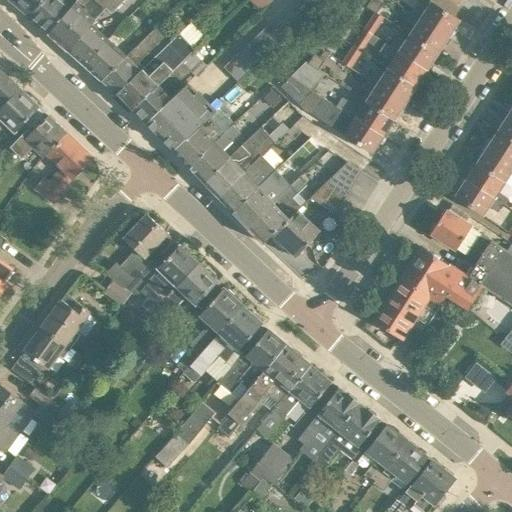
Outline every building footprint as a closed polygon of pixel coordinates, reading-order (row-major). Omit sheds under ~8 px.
[(9,0),(10,1),(9,2),(18,9),(19,8),(29,17),(43,0),(9,0)] [(48,31),(70,7),(61,0),(43,0),(29,17),(48,31)] [(76,0),(70,7),(48,31),(47,33),(67,50),(87,27),(88,28),(91,25),(105,9),(111,14),(124,0),(76,0)] [(272,1),(271,0),(247,0),(260,13),(272,1)] [(377,0),(370,0),(366,7),(376,14),(383,3),(377,0)] [(430,1),(424,11),(415,5),(411,13),(447,37),(458,20),(430,1)] [(370,34),(373,30),(380,19),(381,17),(374,13),(373,15),(363,29),(370,34)] [(405,22),(413,27),(408,35),(437,53),(447,37),(411,13),(405,22)] [(138,29),(127,17),(118,26),(119,27),(114,32),(124,42),(138,29)] [(237,82),(283,39),(268,23),(223,67),(237,82)] [(77,59),(100,81),(125,57),(99,33),(91,25),(88,28),(87,27),(67,50),(77,59)] [(100,81),(115,93),(143,68),(138,63),(150,50),(163,37),(155,28),(141,42),(125,57),(100,81)] [(365,41),(370,34),(363,29),(353,46),(360,50),(365,41)] [(337,35),(343,40),(347,35),(340,30),(337,35)] [(178,34),(143,68),(115,93),(132,109),(191,52),(193,49),(178,34)] [(372,45),(377,39),(370,34),(365,41),(372,45)] [(392,49),(397,41),(394,38),(389,35),(387,39),(384,43),(392,49)] [(402,44),(397,41),(392,49),(425,71),(437,53),(408,35),(402,44)] [(378,53),(391,61),(386,68),(414,87),(425,71),(392,49),(384,43),(378,53)] [(348,68),(360,50),(353,46),(341,64),(348,68)] [(172,99),(166,93),(180,79),(181,80),(189,72),(194,77),(205,66),(191,52),(132,109),(146,125),(147,124),(146,123),(169,101),(170,101),(172,99)] [(314,54),(312,57),(308,63),(318,70),(324,60),(314,54)] [(372,71),(367,79),(404,104),(414,87),(386,68),(380,77),(372,71)] [(0,106),(18,88),(0,70),(0,106)] [(297,105),(299,106),(312,90),(291,76),(279,87),(297,105)] [(404,104),(367,79),(361,88),(370,93),(364,101),(393,120),(404,104)] [(187,86),(172,99),(170,101),(169,101),(146,123),(147,124),(146,125),(157,134),(172,151),(215,111),(198,94),(188,86),(187,86)] [(265,95),(275,106),(283,98),(273,87),(265,95)] [(0,129),(5,125),(14,134),(18,138),(27,129),(30,132),(46,116),(47,115),(18,88),(0,106),(0,129)] [(336,106),(322,97),(309,114),(342,135),(371,154),(382,137),(354,118),(336,106)] [(393,120),(364,101),(364,102),(359,109),(350,103),(341,98),(336,106),(354,118),(382,137),(393,120)] [(172,151),(187,166),(214,141),(223,132),(230,125),(215,111),(172,151)] [(511,116),(508,113),(497,130),(511,140),(511,116)] [(42,158),(45,155),(65,133),(46,116),(30,132),(27,129),(18,138),(9,147),(21,159),(31,148),(42,158)] [(254,162),(260,156),(287,129),(281,124),(268,136),(259,127),(229,158),(203,182),(218,197),(243,173),(244,172),(240,168),(250,157),(254,162)] [(214,141),(187,166),(203,182),(229,158),(223,151),(240,134),(230,125),(223,132),(214,141)] [(511,140),(497,130),(486,147),(511,164),(511,140)] [(91,158),(65,133),(45,155),(59,169),(49,182),(43,177),(34,189),(53,203),(70,180),(91,158)] [(272,202),(297,179),(301,175),(302,176),(328,150),(321,150),(309,138),(268,177),(257,187),(232,212),(247,227),(273,203),(272,202)] [(511,164),(486,147),(475,163),(505,182),(510,174),(511,175),(511,164)] [(262,172),(269,164),(260,156),(254,162),(244,172),(243,173),(218,197),(232,212),(257,187),(268,177),(262,172)] [(361,172),(346,162),(309,198),(335,215),(361,172)] [(505,182),(475,163),(464,180),(501,204),(503,206),(507,199),(498,193),(505,182)] [(247,227),(261,243),(270,235),(288,219),(296,210),(307,200),(299,192),(305,187),(297,179),(272,202),(273,203),(247,227)] [(464,180),(453,197),(482,216),(488,207),(496,212),(501,204),(464,180)] [(319,231),(296,210),(288,219),(270,235),(294,258),(319,231)] [(463,259),(473,266),(490,241),(444,210),(435,224),(433,223),(429,229),(431,230),(429,233),(465,256),(463,259)] [(143,257),(166,233),(146,215),(123,240),(134,250),(119,266),(115,263),(104,275),(111,279),(124,289),(132,280),(140,272),(149,262),(143,257)] [(511,308),(511,245),(510,244),(505,251),(490,241),(473,266),(468,275),(450,263),(448,266),(420,247),(372,321),(400,340),(418,311),(431,319),(446,295),(467,309),(481,289),(511,308)] [(149,314),(198,263),(189,255),(190,251),(185,246),(180,247),(178,245),(155,269),(157,270),(148,280),(150,281),(142,290),(148,297),(140,305),(145,310),(137,318),(144,325),(151,316),(149,314)] [(0,284),(12,268),(0,259),(0,284)] [(206,271),(198,263),(149,314),(151,316),(144,325),(151,331),(166,315),(166,316),(184,297),(194,306),(217,282),(215,280),(216,275),(210,270),(206,271)] [(124,289),(130,294),(135,298),(142,290),(150,281),(148,280),(140,272),(132,280),(124,289)] [(102,293),(122,305),(130,294),(124,289),(111,279),(102,293)] [(189,346),(192,348),(176,366),(183,373),(184,372),(242,306),(222,288),(197,316),(212,330),(211,332),(207,329),(204,332),(202,330),(189,346)] [(61,300),(41,327),(70,349),(80,335),(75,332),(89,312),(74,301),(70,307),(61,300)] [(238,349),(261,323),(260,322),(260,318),(255,313),(251,314),(242,306),(184,372),(194,381),(218,354),(231,365),(240,354),(241,352),(238,349)] [(70,349),(41,327),(23,352),(48,371),(58,356),(63,359),(70,349)] [(216,384),(237,402),(255,381),(285,345),(266,329),(245,355),(241,352),(240,354),(231,365),(216,384)] [(139,347),(146,336),(140,331),(132,342),(139,347)] [(255,381),(237,402),(218,424),(219,425),(216,429),(227,438),(234,430),(238,433),(269,397),(277,404),(288,391),(309,365),(300,357),(300,354),(296,351),(293,351),(285,345),(255,381)] [(72,373),(83,358),(76,353),(65,368),(72,373)] [(268,436),(298,400),(308,409),(330,382),(327,379),(326,377),(321,373),(319,373),(309,365),(288,391),(277,404),(257,427),(268,436)] [(0,386),(0,418),(20,433),(30,419),(24,414),(29,407),(0,386)] [(53,399),(36,386),(28,396),(40,405),(46,409),(53,399)] [(308,449),(318,437),(326,444),(330,440),(335,432),(358,404),(354,401),(354,398),(350,395),(346,395),(336,387),(315,415),(316,416),(297,440),(308,449)] [(71,420),(81,408),(70,399),(60,410),(61,415),(65,420),(71,420)] [(188,445),(214,414),(201,403),(191,415),(186,421),(175,434),(154,458),(166,468),(188,445)] [(326,444),(317,456),(310,465),(313,467),(320,457),(329,465),(340,451),(349,458),(378,420),(374,417),(374,413),(369,410),(366,410),(358,404),(335,432),(330,440),(326,444)] [(40,405),(33,415),(60,435),(67,426),(46,409),(40,405)] [(186,421),(191,415),(185,410),(179,416),(186,421)] [(0,449),(5,453),(18,433),(20,434),(20,433),(0,418),(0,449)] [(363,476),(371,481),(406,441),(399,436),(398,429),(391,425),(386,426),(384,424),(363,452),(375,461),(363,476)] [(406,441),(371,481),(382,490),(394,476),(406,485),(427,457),(426,457),(426,451),(419,446),(414,447),(406,441)] [(282,452),(272,444),(249,473),(259,481),(263,476),(282,452)] [(274,485),(293,460),(282,452),(263,476),(274,485)] [(16,456),(9,467),(26,480),(34,470),(16,456)] [(442,469),(430,460),(405,492),(415,500),(412,504),(422,511),(427,511),(434,504),(435,505),(436,503),(440,503),(445,498),(443,493),(454,479),(452,478),(452,473),(446,469),(442,469)] [(9,467),(2,476),(3,477),(2,479),(18,491),(26,480),(9,467)] [(259,481),(249,473),(240,484),(250,492),(259,481)] [(263,476),(259,481),(250,492),(261,503),(267,495),(268,494),(267,492),(267,491),(272,485),(273,485),(274,485),(263,476)] [(388,511),(401,511),(404,508),(394,500),(386,510),(388,511)]
